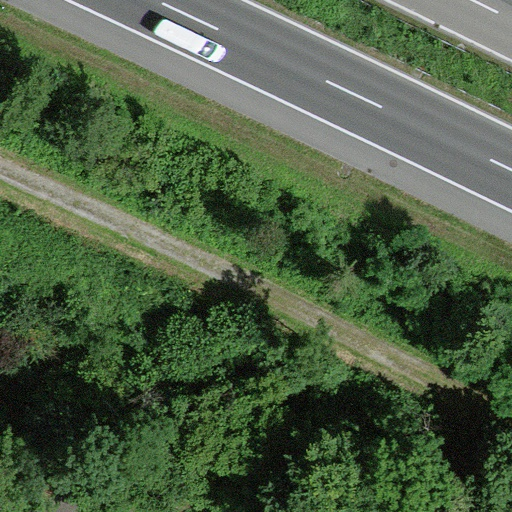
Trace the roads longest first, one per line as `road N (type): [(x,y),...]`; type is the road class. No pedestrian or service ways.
road 1 (track): [(511,415),(0,170)]
road 2 (motorway): [(133,0),(511,183)]
road 3 (track): [(41,511),(71,502),(197,497),(238,511)]
